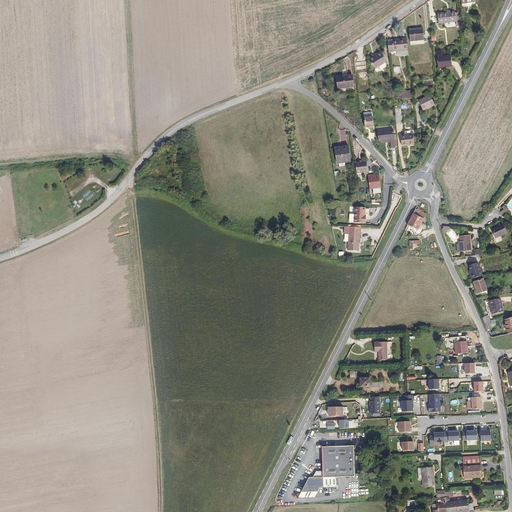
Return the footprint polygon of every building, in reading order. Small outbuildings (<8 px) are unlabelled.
[(453,26),(452,19),(452,16),(435,18),(436,28),(453,26)] [(420,44),(419,33),(407,35),(408,45),(420,44)] [(402,40),(392,41),(394,52),(404,51),(402,40)] [(394,52),(392,41),(382,43),(383,53),(394,52)] [(376,57),(368,62),(364,65),(370,73),(381,65),(376,57)] [(448,60),(435,62),(436,73),(449,71),(448,60)] [(347,80),(332,82),(334,96),(349,95),(347,80)] [(428,98),(417,104),(422,113),(426,111),(426,110),(432,107),(428,98)] [(366,132),(366,134),(367,135),(370,135),(368,117),(359,118),(361,132),(363,132),(366,132)] [(392,133),(375,135),(376,146),(388,144),(389,153),(394,152),(392,133)] [(404,135),(406,149),(413,148),(411,135),(410,134),(404,135)] [(338,151),(338,148),(333,149),(336,166),(338,166),(344,165),(349,163),(346,149),(338,151)] [(353,166),(355,177),(365,175),(364,165),(353,166)] [(378,189),(376,177),(365,178),(367,190),(378,189)] [(362,209),(352,208),(350,224),(362,225),(363,220),(362,219),(362,209)] [(415,208),(405,227),(416,233),(423,218),(421,216),(421,215),(417,212),(419,209),(415,208)] [(493,238),(503,232),(499,225),(498,224),(488,231),(493,238)] [(357,236),(345,235),(343,252),(354,253),(355,240),(356,240),(357,236)] [(465,252),(469,251),(467,236),(458,237),(459,243),(461,252),(465,252)] [(469,274),(468,275),(470,280),(480,276),(476,263),(466,266),(468,271),(469,274)] [(481,279),(472,283),(476,293),(485,290),(481,279)] [(501,299),(490,300),(491,315),(503,314),(501,299)] [(456,357),(469,357),(468,341),(456,341),(456,357)] [(383,342),(372,343),(373,352),(376,352),(377,361),(384,360),(383,342)] [(475,363),(465,363),(466,374),(475,374),(475,363)] [(370,376),(358,376),(359,387),(371,386),(370,376)] [(437,379),(427,380),(427,390),(437,390),(437,379)] [(483,382),(474,382),(474,392),(483,392),(483,382)] [(440,394),(428,394),(429,413),(441,412),(440,394)] [(380,414),(379,396),(369,397),(370,414),(380,414)] [(464,402),(465,410),(469,410),(478,410),(477,398),(468,398),(468,402),(464,402)] [(412,400),(401,400),(402,412),(413,412),(412,400)] [(328,417),(343,417),(343,406),(328,407),(328,417)] [(349,428),(348,420),(339,420),(339,429),(349,428)] [(398,422),(399,432),(410,432),(410,421),(398,422)] [(490,429),(481,430),(481,441),(490,440),(490,429)] [(477,440),(477,430),(466,430),(466,440),(477,440)] [(434,442),(449,441),(448,431),(433,432),(434,442)] [(460,441),(459,431),(448,431),(449,441),(460,441)] [(414,451),(414,441),(402,442),(402,452),(414,451)] [(353,445),(321,446),(322,471),(315,472),(313,477),(309,477),(298,498),(314,497),(320,487),(336,486),(336,477),(354,475),(353,445)] [(481,477),(479,454),(463,455),(464,478),(481,477)] [(433,472),(434,472),(434,467),(422,468),(423,487),(434,486),(433,476),(433,472)] [(442,501),(444,510),(467,508),(467,504),(465,504),(465,500),(450,501),(450,500),(447,500),(446,496),(454,495),(454,489),(441,489),(442,497),(442,501)] [(434,511),(435,511),(444,510),(442,501),(434,502),(433,502),(434,508),(430,508),(430,511),(434,511)]
